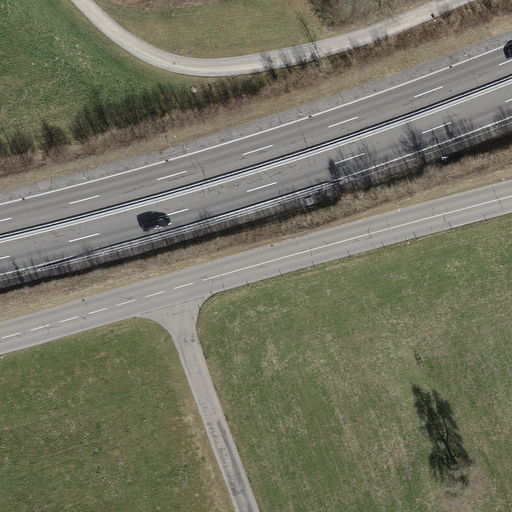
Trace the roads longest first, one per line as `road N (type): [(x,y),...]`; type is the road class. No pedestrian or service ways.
road 1 (trunk): [(511,60),(225,161),(0,221)]
road 2 (trunk): [(0,259),(288,179),(511,100)]
road 3 (track): [(461,0),(322,49),(215,66),(147,52),(82,0)]
road 4 (unclassified): [(168,291),(511,196)]
road 5 (residential): [(168,291),(249,511)]
road 6 (unclassified): [(0,338),(168,291)]
